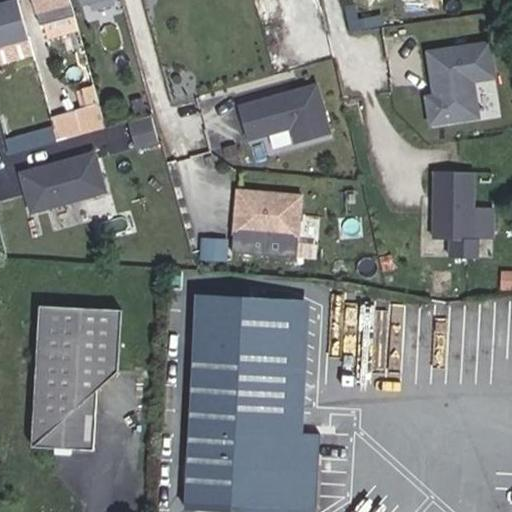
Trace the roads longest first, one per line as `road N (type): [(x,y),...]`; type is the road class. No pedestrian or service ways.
road 1 (unknown): [(122,511),(152,297)]
road 2 (unknown): [(349,0),(404,173)]
road 3 (unknown): [(148,0),(202,171)]
